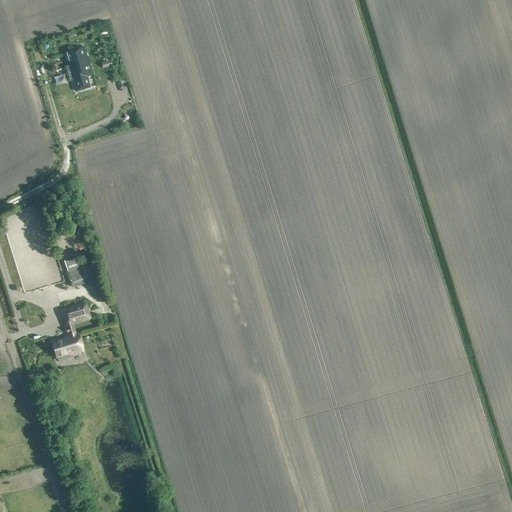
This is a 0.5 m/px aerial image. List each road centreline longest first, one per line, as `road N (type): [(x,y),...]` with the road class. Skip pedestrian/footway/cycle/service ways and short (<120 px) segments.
road 1 (track): [(0,210),(44,189),(66,164),(47,84)]
road 2 (track): [(11,287),(22,327),(32,333),(53,324),(43,304),(20,295)]
